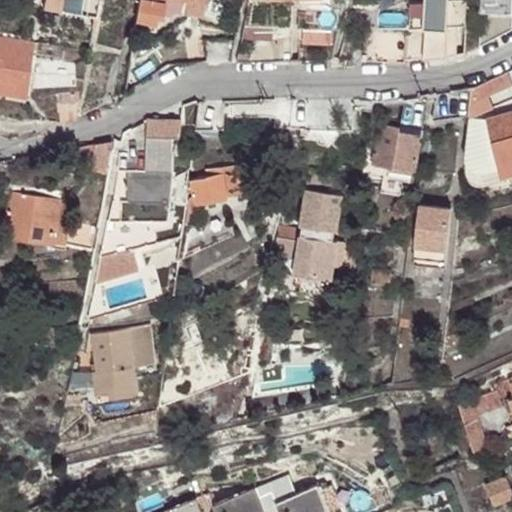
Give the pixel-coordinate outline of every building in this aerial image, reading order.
[(42,0),(42,4),(97,15),(99,0),(42,0)] [(161,0),(139,0),(137,10),(154,13),(159,14),(160,9),(161,0)] [(188,0),(161,0),(160,9),(203,17),(205,4),(188,1),(188,0)] [(457,22),(456,0),(425,0),(426,1),(411,3),(410,29),(409,30),(406,58),(448,54),(449,25),(457,25),(457,22)] [(456,0),(457,22),(467,20),(466,0),(456,0)] [(154,13),(137,10),(135,27),(151,29),(154,13)] [(324,28),(299,29),(299,42),(324,42),(324,28)] [(181,36),(187,63),(205,59),(198,31),(181,36)] [(361,60),(406,61),(406,36),(405,33),(362,31),(361,60)] [(26,40),(0,35),(0,88),(25,93),(31,63),(23,62),(26,40)] [(285,36),(244,37),(244,63),(252,63),(266,62),(286,62),(285,36)] [(31,63),(34,41),(26,40),(23,62),(31,63)] [(511,77),(507,69),(473,85),(471,98),(511,77)] [(511,81),(511,79),(511,77),(471,98),(471,102),(511,81)] [(473,85),(438,91),(435,119),(469,114),(471,102),(471,98),(473,85)] [(426,93),(403,97),(399,124),(422,127),(426,93)] [(357,100),(294,99),(293,127),(359,128),(359,108),(357,108),(357,100)] [(224,101),(198,103),(194,130),(225,128),(224,101)] [(511,107),(492,113),(507,161),(511,159),(511,107)] [(147,119),(147,135),(173,135),(173,119),(147,119)] [(379,162),(414,166),(419,128),(379,123),(373,161),(379,162)] [(173,135),(147,135),(147,170),(126,169),(126,199),(111,198),(107,218),(167,218),(173,169),(173,135)] [(112,144),(113,138),(96,142),(92,162),(108,165),(112,144)] [(413,180),(414,166),(379,162),(377,174),(413,180)] [(221,179),(237,176),(235,168),(210,174),(211,181),(221,179)] [(241,195),(237,176),(221,179),(225,198),(241,195)] [(225,198),(221,179),(211,181),(191,184),(196,205),(226,201),(225,198)] [(359,199),(377,202),(379,188),(361,185),(359,199)] [(280,226),(275,273),(298,276),(298,280),(336,285),(338,261),(341,237),(337,237),(338,226),(340,226),(344,192),(307,188),(303,228),(280,226)] [(61,202),(13,192),(4,233),(53,244),(61,202)] [(65,247),(70,227),(74,205),(61,202),(53,244),(65,247)] [(414,243),(446,246),(450,206),(419,204),(414,243)] [(91,252),(95,233),(70,227),(65,247),(91,252)] [(348,238),(341,237),(338,261),(345,262),(348,238)] [(445,258),(446,246),(414,243),(413,255),(445,258)] [(132,253),(99,261),(94,286),(137,273),(132,253)] [(148,327),(125,331),(132,367),(131,368),(154,363),(148,327)] [(95,375),(132,367),(125,331),(87,339),(95,375)] [(131,368),(132,367),(95,375),(99,395),(110,393),(111,399),(137,393),(131,368)] [(497,403),(511,397),(511,391),(508,380),(492,385),(494,391),(497,403)] [(498,407),(497,403),(494,391),(470,400),(474,415),(498,407)] [(484,447),(474,415),(470,400),(456,404),(470,450),(484,447)] [(317,487),(276,504),(279,511),(323,511),(327,511),(317,487)] [(264,511),(257,497),(255,489),(213,506),(216,511),(264,511)] [(279,511),(276,504),(270,492),(257,497),(264,511),(279,511)] [(511,511),(511,492),(492,501),(496,511),(511,511)] [(216,511),(213,506),(208,495),(196,500),(200,511),(216,511)] [(200,511),(196,500),(166,511),(200,511)]
